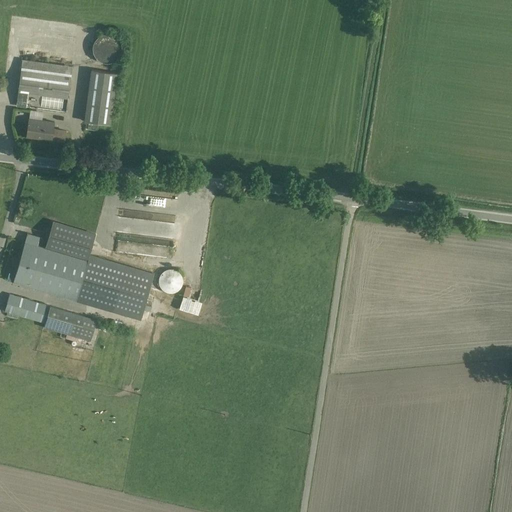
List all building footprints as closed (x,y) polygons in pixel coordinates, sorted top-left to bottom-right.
[(125,47),(125,46),(125,45),(125,44),(125,43),(124,42),(124,41),(124,40),(123,40),(123,39),(123,38),(122,38),(122,37),(121,36),(120,35),(119,34),(118,34),(118,33),(117,33),(116,33),(116,32),(115,32),(114,32),(114,31),(113,31),(112,31),(111,31),(110,31),(109,31),(108,31),(107,31),(106,31),(105,31),(104,31),(103,31),(103,32),(102,32),(101,32),(101,33),(100,33),(99,34),(98,34),(98,35),(97,35),(97,36),(96,36),(96,37),(95,37),(95,38),(95,39),(94,39),(94,40),(94,41),(93,41),(93,42),(93,43),(93,44),(92,44),(92,45),(92,46),(92,47),(92,48),(92,49),(92,50),(93,50),(93,51),(93,52),(93,53),(94,53),(94,54),(94,55),(95,56),(95,57),(96,57),(96,58),(97,58),(97,59),(98,59),(98,60),(99,60),(99,61),(100,61),(101,61),(101,62),(102,62),(103,62),(103,63),(104,63),(105,63),(106,63),(107,63),(108,63),(109,63),(110,63),(111,63),(112,63),(113,63),(114,63),(115,62),(116,62),(117,61),(118,61),(118,60),(119,60),(120,59),(121,58),(122,57),(122,56),(123,56),(123,55),(124,54),(124,53),(124,52),(125,52),(125,51),(125,50),(125,49),(125,48),(125,47)] [(70,66),(24,62),(20,107),(66,111),(70,66)] [(118,72),(92,69),(86,121),(112,124),(118,72)] [(39,112),(38,118),(48,121),(50,114),(39,112)] [(25,140),(63,143),(65,123),(27,120),(25,140)] [(46,246),(89,259),(90,253),(97,233),(54,220),(48,238),(46,246)] [(177,238),(178,222),(153,220),(152,237),(177,238)] [(48,238),(28,232),(13,283),(142,320),(156,273),(90,253),(89,259),(46,246),(48,238)] [(155,245),(155,253),(177,254),(177,246),(155,245)] [(189,280),(189,279),(189,278),(189,277),(189,276),(188,276),(188,275),(188,274),(188,273),(187,273),(187,272),(186,271),(186,270),(185,270),(185,269),(184,269),(184,268),(183,268),(183,267),(182,267),(181,267),(181,266),(180,266),(179,266),(178,266),(178,265),(177,265),(176,265),(175,265),(174,265),(173,265),(172,265),(171,265),(170,266),(169,266),(168,266),(168,267),(167,267),(166,267),(166,268),(165,268),(165,269),(164,269),(164,270),(163,270),(163,271),(162,271),(162,272),(161,273),(161,274),(161,275),(160,275),(160,276),(160,277),(160,278),(160,279),(160,280),(160,281),(160,282),(160,283),(160,284),(161,284),(161,285),(161,286),(162,287),(162,288),(163,288),(163,289),(164,289),(164,290),(165,290),(165,291),(166,291),(166,292),(167,292),(168,292),(168,293),(169,293),(170,293),(170,294),(171,294),(172,294),(173,294),(174,294),(175,294),(176,294),(177,294),(178,294),(179,294),(179,293),(180,293),(181,293),(181,292),(182,292),(183,292),(183,291),(184,291),(184,290),(185,290),(185,289),(186,289),(186,288),(187,288),(187,287),(187,286),(188,286),(188,285),(188,284),(189,283),(189,282),(189,281),(189,280)] [(99,319),(10,293),(4,311),(47,324),(46,327),(93,341),(99,319)] [(207,317),(211,303),(191,297),(187,311),(207,317)] [(112,323),(110,330),(117,331),(119,324),(112,323)] [(12,333),(0,329),(0,347),(7,350),(12,333)]
